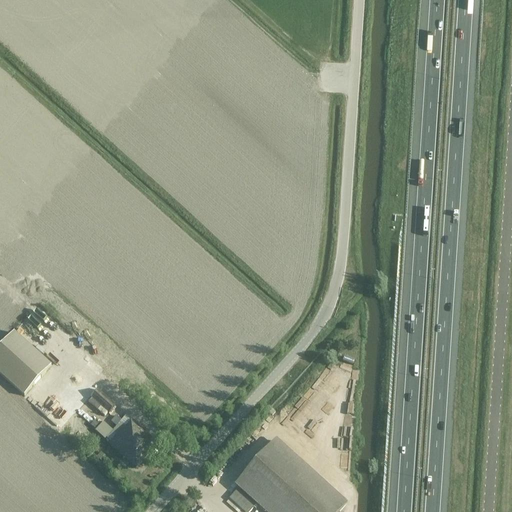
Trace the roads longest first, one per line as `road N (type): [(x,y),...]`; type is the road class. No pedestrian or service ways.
road 1 (unclassified): [(152,511),(328,306),(340,267),(360,0)]
road 2 (motorway): [(431,511),(465,0)]
road 3 (motorway): [(437,0),(404,511)]
